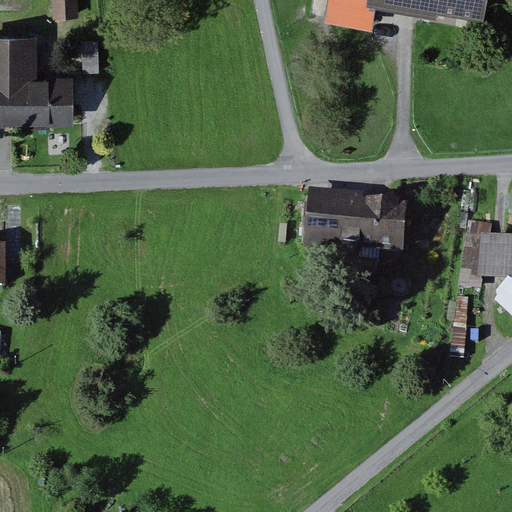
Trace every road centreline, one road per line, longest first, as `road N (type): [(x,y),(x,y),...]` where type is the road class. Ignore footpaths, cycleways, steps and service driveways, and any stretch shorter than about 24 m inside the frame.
road 1 (residential): [(305,174),(0,189)]
road 2 (residential): [(511,356),(324,511)]
road 3 (residential): [(511,165),(305,174)]
road 4 (residential): [(266,0),(305,174)]
